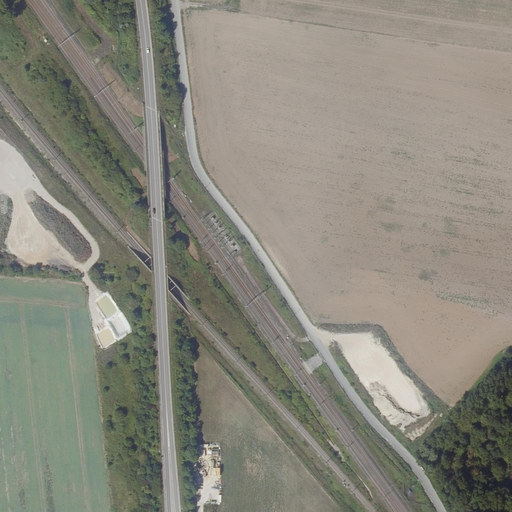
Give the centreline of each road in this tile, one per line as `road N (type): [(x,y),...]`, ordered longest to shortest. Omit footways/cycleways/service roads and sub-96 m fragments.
road 1 (unclassified): [(444,511),(407,454),(341,379),(199,169),(172,0)]
road 2 (secondary): [(140,0),(162,338)]
road 3 (secondary): [(178,511),(162,338)]
road 4 (secondary): [(162,338),(168,511)]
